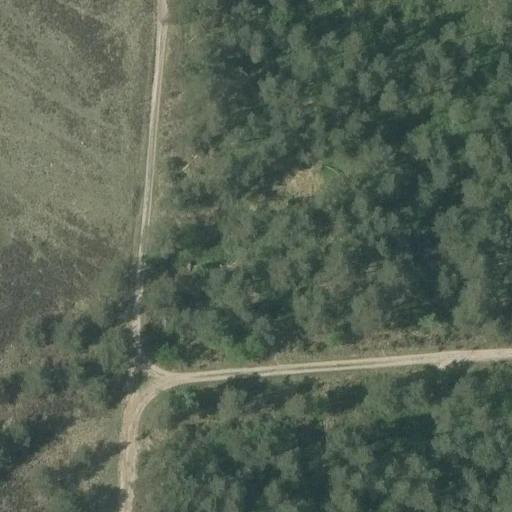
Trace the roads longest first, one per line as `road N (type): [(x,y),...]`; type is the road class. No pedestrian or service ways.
road 1 (track): [(164,0),(127,386),(511,357)]
road 2 (track): [(127,386),(116,511)]
